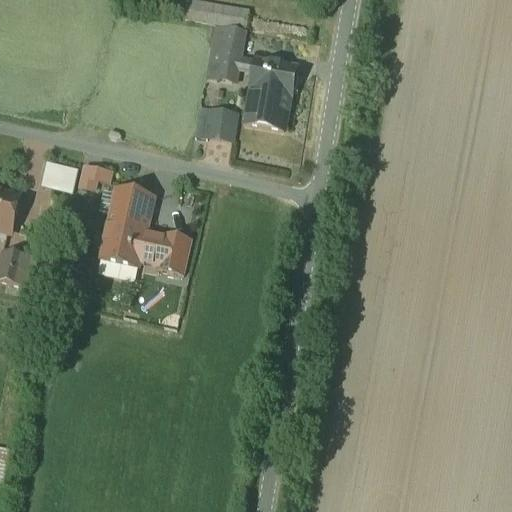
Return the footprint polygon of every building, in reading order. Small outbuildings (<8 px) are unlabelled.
[(207,81),(236,86),(239,65),(245,36),(222,32),(220,45),(213,44),(207,81)] [(296,73),(257,66),(252,92),(251,101),(246,129),(284,136),(289,104),(290,104),(296,73)] [(236,124),(211,119),(205,148),(230,153),(236,124)] [(79,176),(44,168),(42,192),(73,200),(79,176)] [(17,199),(0,194),(0,246),(6,248),(17,199)] [(145,222),(108,215),(96,273),(133,280),(145,222)] [(43,269),(4,261),(0,283),(0,292),(37,299),(43,269)] [(152,295),(129,291),(123,327),(146,331),(152,295)]
